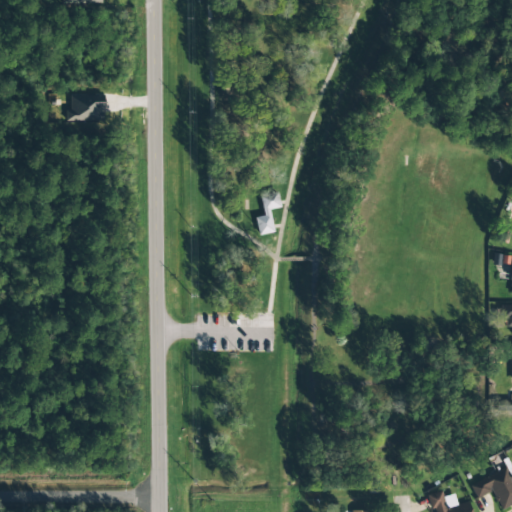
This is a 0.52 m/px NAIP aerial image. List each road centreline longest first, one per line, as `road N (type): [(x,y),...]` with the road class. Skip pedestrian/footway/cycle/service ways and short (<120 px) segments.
road 1 (tertiary): [(153,0),(160,511)]
road 2 (residential): [(160,497),(0,497)]
road 3 (residential): [(154,50),(0,49)]
